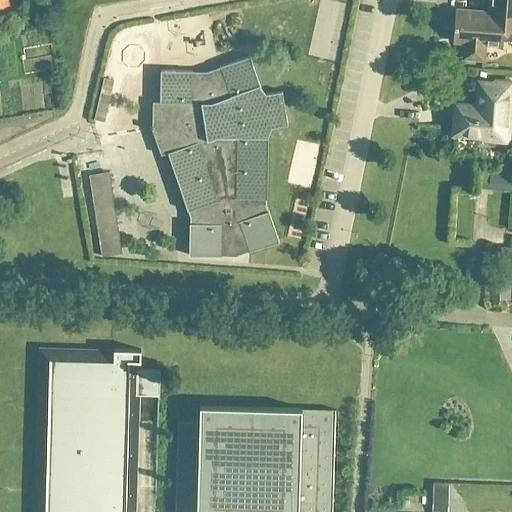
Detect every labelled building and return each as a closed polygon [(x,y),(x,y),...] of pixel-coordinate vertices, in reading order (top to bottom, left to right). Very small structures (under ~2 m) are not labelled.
[(511,30),(511,0),(490,0),(489,13),(455,10),(453,42),(465,43),(464,59),(484,60),(485,44),(503,46),(504,30),(511,30)] [(288,125),(283,92),(266,94),(260,87),(250,57),(220,67),(207,72),(193,71),(161,70),(160,103),(161,103),(161,111),(153,112),(153,127),(152,127),(152,129),(153,132),(154,132),(156,139),(159,145),(167,144),(169,152),(168,153),(190,217),(189,256),(235,257),(249,252),(279,242),(267,205),(268,137),(272,128),(288,125)] [(99,100),(109,102),(113,81),(104,79),(99,100)] [(481,107),(456,105),(453,137),(507,141),(511,84),(495,82),(494,85),(479,84),(478,100),(482,100),(481,107)] [(511,175),(490,173),(488,190),(511,192),(511,175)] [(495,257),(501,257),(501,261),(511,261),(511,247),(501,248),(501,250),(495,250),(495,257)] [(112,351),(47,351),(47,491),(50,480),(65,485),(69,485),(95,494),(95,505),(75,505),(74,511),(125,511),(125,350),(139,350),(139,339),(112,339),(112,351)] [(141,441),(159,441),(160,366),(141,366),(141,441)] [(200,406),(199,422),(178,422),(175,504),(175,511),(331,511),(334,424),(335,411),(200,406)] [(511,456),(468,458),(469,474),(511,472),(511,456)]
